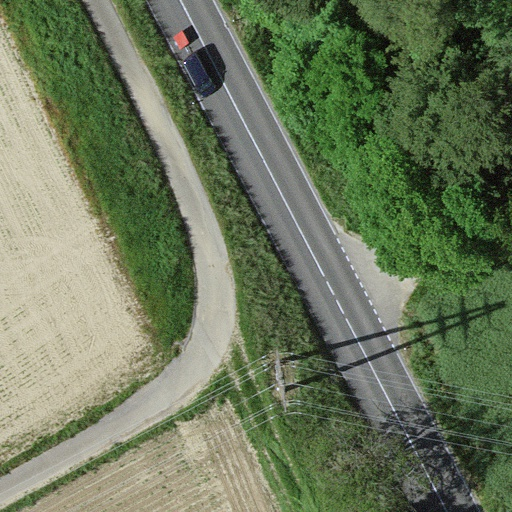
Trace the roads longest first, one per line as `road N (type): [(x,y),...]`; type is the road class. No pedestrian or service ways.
road 1 (track): [(98,0),(219,275),(193,365),(173,386),(0,482)]
road 2 (secondary): [(181,0),(448,511)]
road 3 (track): [(335,296),(511,213)]
